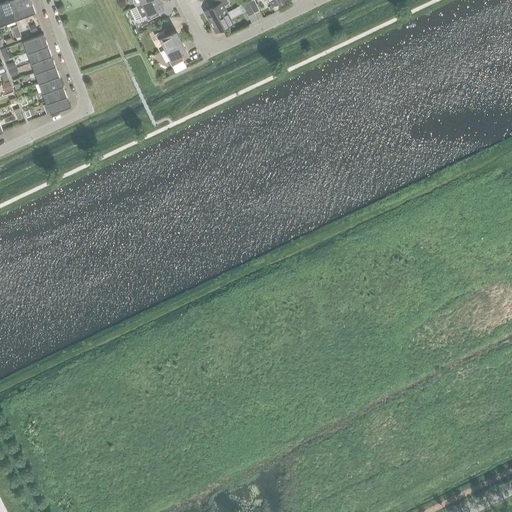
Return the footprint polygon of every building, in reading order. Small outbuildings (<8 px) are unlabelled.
[(0,8),(5,23),(15,19),(8,0),(0,3),(0,8)] [(18,0),(9,0),(8,0),(15,19),(25,16),(18,0)] [(29,0),(18,0),(25,16),(34,12),(29,0)] [(141,17),(145,15),(147,21),(159,15),(156,9),(163,6),(160,0),(147,0),(141,3),(142,3),(136,6),(141,17)] [(204,11),(209,22),(227,12),(223,6),(228,3),(226,0),(212,0),(215,5),(204,11)] [(253,0),(252,0),(248,2),(253,13),(259,11),(253,0)] [(281,0),(269,0),(274,10),(280,7),(277,2),(281,0)] [(248,16),(253,13),(248,2),(242,5),(248,16)] [(232,23),(227,12),(209,22),(215,32),(232,23)] [(35,25),(30,27),(32,34),(38,32),(35,25)] [(159,39),(165,49),(181,40),(175,30),(168,34),(165,28),(154,34),(157,40),(159,39)] [(27,52),(47,44),(43,34),(23,41),(27,52)] [(181,40),(165,49),(171,60),(168,61),(171,66),(183,60),(180,55),(187,51),(181,40)] [(51,54),(47,44),(27,52),(30,62),(51,54)] [(34,72),(55,64),(51,54),(30,62),(34,72)] [(58,75),(55,64),(34,72),(38,82),(58,75)] [(3,81),(8,79),(5,72),(0,73),(3,81)] [(62,85),(58,75),(38,82),(42,92),(62,85)] [(9,81),(3,84),(6,92),(12,89),(9,81)] [(66,95),(62,85),(42,92),(46,103),(66,95)] [(66,95),(46,103),(49,113),(70,105),(66,95)]
